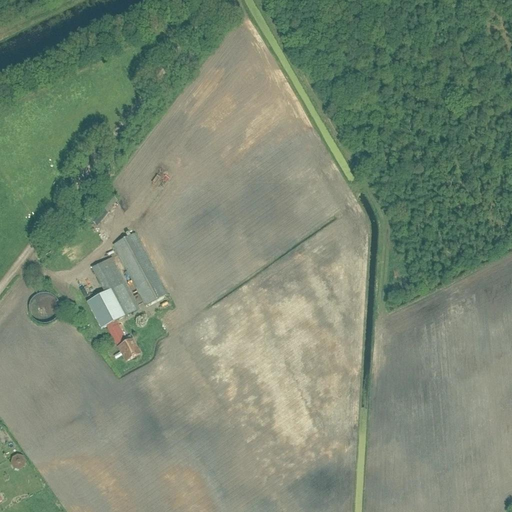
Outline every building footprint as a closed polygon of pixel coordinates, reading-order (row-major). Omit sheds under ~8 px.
[(136,205),(146,194),(140,189),(130,200),(136,205)] [(98,219),(95,221),(98,223),(117,206),(111,198),(93,214),(98,219)] [(167,295),(135,235),(113,246),(145,307),(167,295)] [(139,310),(112,259),(92,270),(105,294),(87,304),(101,330),(107,327),(126,363),(140,356),(131,337),(126,340),(117,322),(139,310)] [(29,310),(30,316),(33,320),(37,323),(42,325),(47,325),(52,323),(56,320),(59,316),(60,311),(59,305),(57,301),(53,297),(48,295),(43,294),(37,296),(33,300),(30,305),(29,310)]
